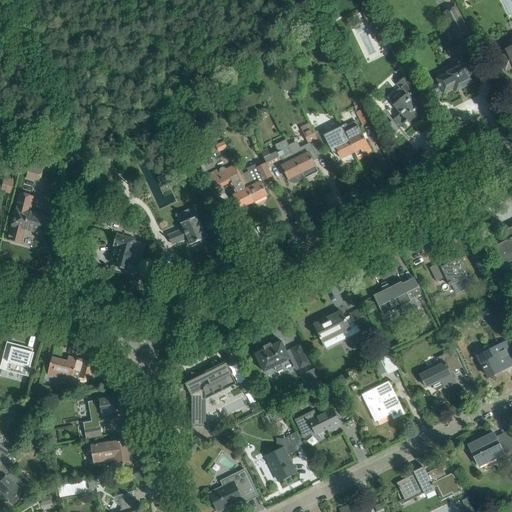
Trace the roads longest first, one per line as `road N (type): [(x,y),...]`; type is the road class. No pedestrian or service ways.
road 1 (tertiary): [(155,332),(511,155)]
road 2 (residential): [(266,511),(511,394)]
road 3 (residential): [(172,511),(146,352)]
road 4 (tertiary): [(128,331),(0,297)]
